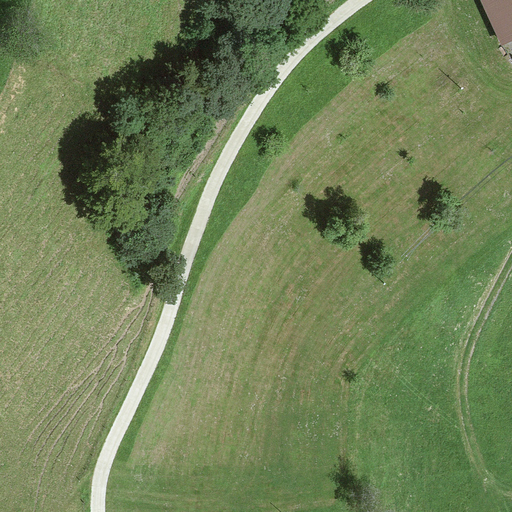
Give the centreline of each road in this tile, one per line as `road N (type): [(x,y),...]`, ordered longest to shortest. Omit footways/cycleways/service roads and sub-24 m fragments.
road 1 (track): [(359,0),(283,68),(222,165),(161,339),(102,467),(98,511)]
road 2 (track): [(511,491),(480,470),(465,433),(460,382),(511,261)]
